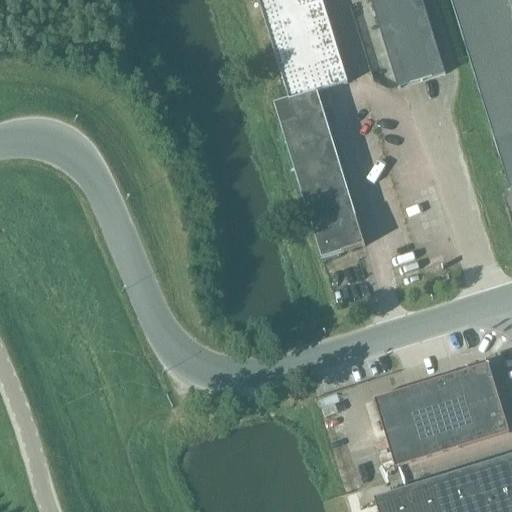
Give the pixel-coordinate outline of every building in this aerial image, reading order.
[(274,106),(322,261),(366,248),(318,93),(348,84),(321,0),(259,0),(290,101),(274,106)] [(370,0),(399,90),(446,75),(422,0),(370,0)] [(511,0),(450,0),(511,193),(511,192),(511,0)] [(375,401),(396,469),(510,434),(489,366),(375,401)] [(378,511),(511,511),(511,458),(375,501),(378,511)]
